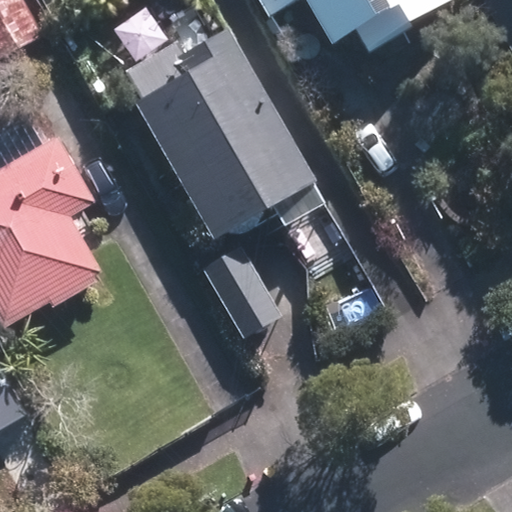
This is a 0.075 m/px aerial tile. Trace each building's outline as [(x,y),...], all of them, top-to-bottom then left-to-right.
[(0,0),(0,60),(36,41),(13,0),(0,0)] [(453,12),(446,0),(248,0),(265,29),(270,26),(294,12),(325,64),(352,48),(361,65),(453,12)] [(511,0),(474,0),(511,65),(511,0)] [(315,195),(226,40),(185,64),(177,49),(123,81),(140,111),(129,117),(210,256),(315,195)] [(0,328),(5,338),(104,282),(70,224),(97,208),(61,147),(0,181),(0,328)] [(285,325),(243,255),(204,278),(245,348),(285,325)] [(0,429),(23,417),(0,376),(0,429)]
